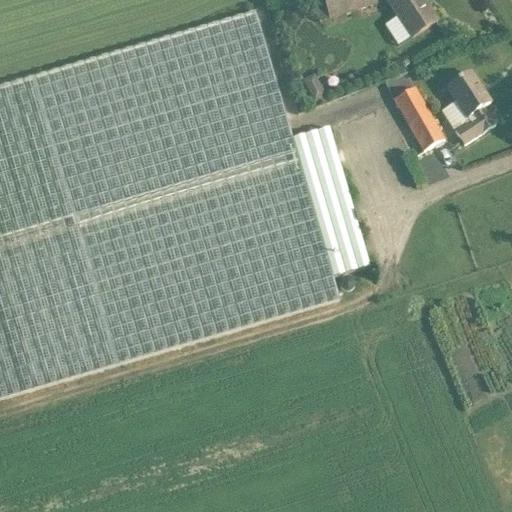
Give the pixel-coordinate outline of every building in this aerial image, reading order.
[(373,0),(324,0),(330,19),(375,5),(373,0)] [(397,49),(413,39),(437,22),(422,0),(387,0),(399,18),(383,28),(397,49)] [(255,15),(0,89),(0,399),(339,300),(333,279),(370,268),(329,129),(292,139),(255,15)] [(471,74),(447,90),(467,120),(471,118),(472,120),(455,132),(465,148),(483,136),(496,127),(484,109),(491,104),(471,74)] [(342,121),(392,101),(385,82),(334,103),(342,121)] [(318,86),(308,92),(313,102),(324,97),(318,86)] [(415,89),(393,101),(407,126),(397,131),(412,159),(444,142),(415,89)]
